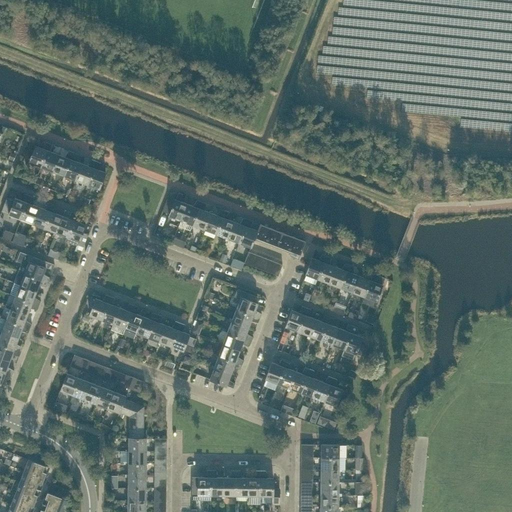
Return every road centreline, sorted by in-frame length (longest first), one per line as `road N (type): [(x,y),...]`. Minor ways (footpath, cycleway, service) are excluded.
road 1 (residential): [(60,336),(103,232),(278,294)]
road 2 (track): [(511,147),(448,142),(308,88)]
road 3 (residential): [(237,405),(60,336)]
